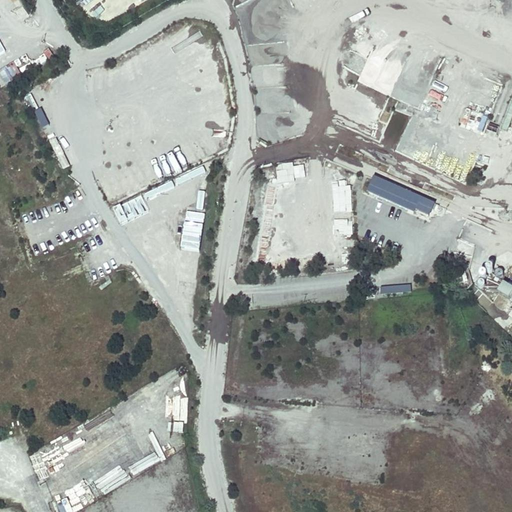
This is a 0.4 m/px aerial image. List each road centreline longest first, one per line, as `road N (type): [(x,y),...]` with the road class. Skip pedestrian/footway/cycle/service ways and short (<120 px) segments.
road 1 (unknown): [(78,61),(62,110),(64,137),(218,380)]
road 2 (unknown): [(306,142),(324,68),(346,32),(363,26),(482,37),(511,66)]
road 3 (unknown): [(227,289),(305,286),(403,265),(407,232),(366,210),(366,195)]
road 4 (unknown): [(511,227),(387,184),(306,142)]
road 5 (unknown): [(306,142),(356,142),(511,193)]
